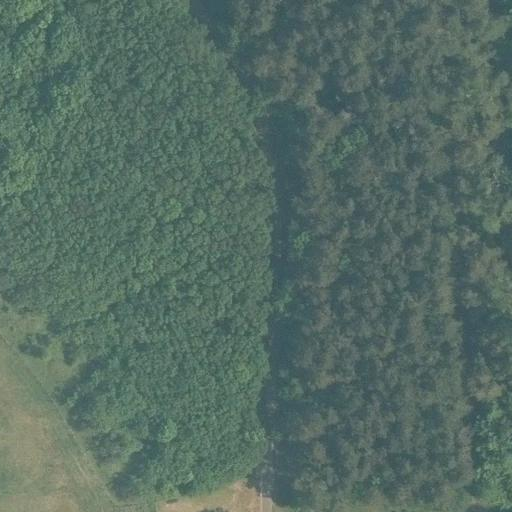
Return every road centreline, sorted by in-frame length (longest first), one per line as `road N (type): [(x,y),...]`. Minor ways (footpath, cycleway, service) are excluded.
road 1 (unknown): [(476,511),(450,0)]
road 2 (track): [(511,501),(270,505)]
